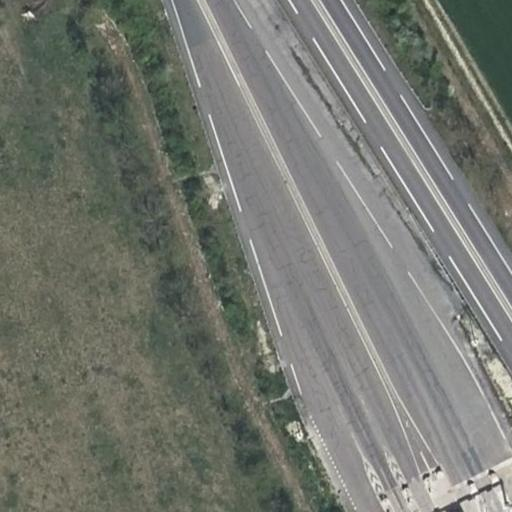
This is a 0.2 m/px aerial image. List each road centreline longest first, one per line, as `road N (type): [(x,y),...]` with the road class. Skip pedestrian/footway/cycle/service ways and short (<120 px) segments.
road 1 (motorway): [(497,511),(232,0)]
road 2 (motorway): [(182,0),(404,511)]
road 3 (motorway): [(294,0),(511,348)]
road 4 (motorway): [(511,294),(333,0)]
road 5 (track): [(511,148),(427,0)]
